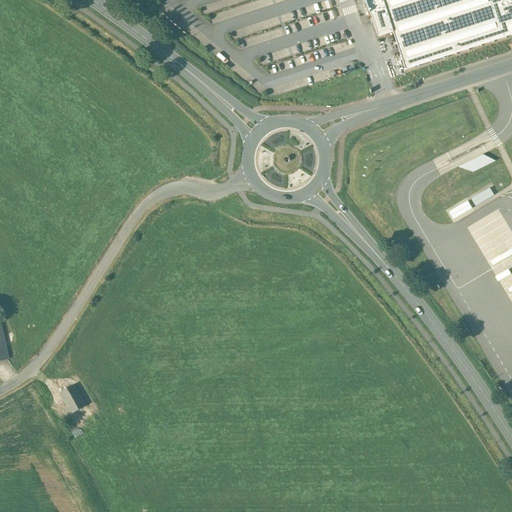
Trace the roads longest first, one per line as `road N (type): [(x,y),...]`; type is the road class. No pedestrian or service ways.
road 1 (residential): [(251,178),(208,193),(172,189),(143,206),(36,365),(0,388)]
road 2 (secondary): [(376,252),(511,434)]
road 3 (residential): [(511,65),(374,108)]
road 4 (secondary): [(99,0),(202,83)]
